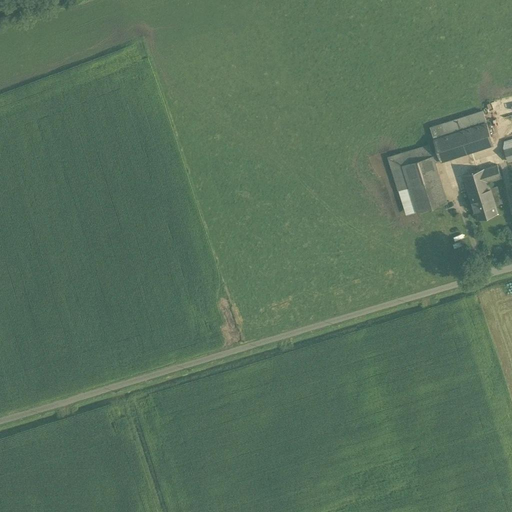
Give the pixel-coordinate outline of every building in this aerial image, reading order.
[(482,110),(430,127),(433,139),(486,122),(482,110)] [(486,122),(433,139),(437,150),(440,160),(493,144),(486,122)] [(437,150),(431,152),(432,155),(434,162),(440,160),(437,150)] [(432,155),(402,164),(417,211),(447,202),(434,162),(432,155)] [(497,164),(462,175),(476,219),(497,212),(495,204),(501,202),(496,186),(490,188),(487,181),(501,177),(497,164)]
